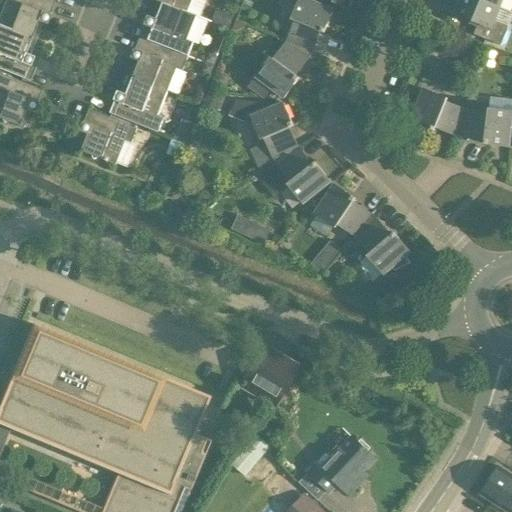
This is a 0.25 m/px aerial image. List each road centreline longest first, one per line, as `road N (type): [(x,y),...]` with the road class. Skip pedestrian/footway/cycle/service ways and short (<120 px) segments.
road 1 (residential): [(479,318),(382,346),(359,345),(43,216),(21,229),(0,275)]
road 2 (residential): [(489,279),(356,141),(410,0)]
road 3 (unclassified): [(430,511),(470,453),(508,347)]
